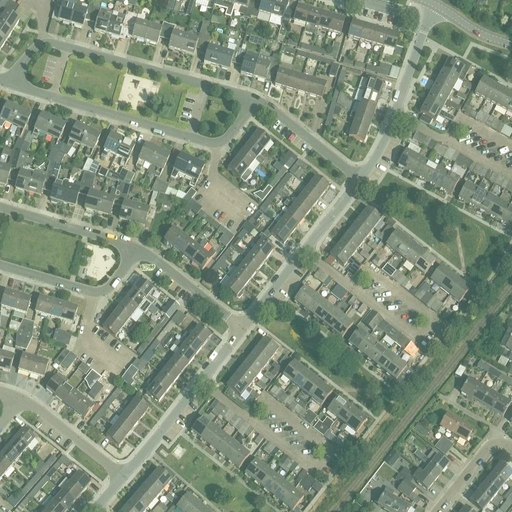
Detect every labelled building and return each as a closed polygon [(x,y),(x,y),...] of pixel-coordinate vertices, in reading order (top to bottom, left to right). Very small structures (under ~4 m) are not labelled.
[(9,0),(8,0),(2,0),(0,3),(0,9),(2,11),(9,0)] [(9,0),(2,11),(5,13),(5,12),(8,14),(14,4),(9,0)] [(70,24),(75,8),(63,4),(63,0),(56,0),(54,11),(60,13),(57,21),(70,24)] [(178,0),(183,1),(183,0),(190,0),(186,16),(191,17),(195,4),(196,0),(178,0)] [(199,0),(209,3),(207,8),(213,10),(214,6),(215,0),(199,0)] [(215,0),(214,6),(220,8),(222,2),(229,4),(227,10),(232,11),(234,6),(235,6),(236,0),(215,0)] [(249,0),(236,0),(235,6),(241,8),(240,11),(241,14),(251,17),(255,3),(249,1),(249,0)] [(262,0),(261,4),(255,3),(251,17),(257,18),(259,13),(271,16),(276,0),(274,0),(262,0)] [(276,0),(271,16),(283,20),(278,36),(285,38),(292,13),(286,12),(288,4),(276,0)] [(75,8),(70,24),(82,28),(85,20),(90,22),(95,8),(89,6),(87,11),(80,9),(82,4),(76,2),(75,8)] [(14,4),(8,14),(13,17),(19,7),(14,4)] [(305,25),(309,10),(298,6),(293,22),(305,25)] [(95,8),(90,22),(96,24),(94,31),(107,35),(112,18),(99,15),(101,9),(95,8)] [(321,13),(309,10),(305,25),(317,29),(321,13)] [(5,12),(5,13),(0,19),(0,24),(13,32),(20,21),(13,17),(8,14),(5,12)] [(112,18),(107,35),(119,39),(121,31),(127,33),(128,29),(131,18),(126,17),(124,22),(117,20),(118,15),(113,13),(112,19),(112,18)] [(321,13),(317,29),(328,32),(333,17),(321,13)] [(133,14),(131,18),(128,29),(134,31),(132,38),(144,42),(149,25),(137,22),(139,16),(133,14)] [(344,20),(333,17),(328,32),(340,36),(344,20)] [(198,39),(186,36),(181,53),(193,56),(196,48),(201,50),(206,34),(209,23),(203,21),(198,39)] [(162,29),(149,25),(144,42),(157,46),(159,38),(165,39),(169,25),(163,23),(162,29)] [(360,42),(364,26),(352,23),(348,38),(360,42)] [(13,32),(0,24),(0,39),(6,43),(13,32)] [(175,27),(169,25),(165,39),(170,41),(168,49),(181,53),(186,36),(173,32),(175,27)] [(376,30),(364,26),(360,42),(371,45),(376,30)] [(376,30),(371,45),(383,48),(387,33),(376,30)] [(387,33),(383,48),(395,52),(399,36),(387,33)] [(206,34),(201,50),(200,54),(206,56),(204,64),(217,67),(221,51),(209,47),(212,36),(206,34)] [(221,51),(217,67),(229,71),(231,63),(237,64),(241,50),(240,50),(242,42),(237,41),(235,48),(223,45),(222,51),(221,51)] [(333,43),(331,53),(325,51),(323,56),(336,59),(340,45),(333,43)] [(323,50),(311,47),(310,52),(321,55),(323,50)] [(260,56),(241,50),(237,64),(243,66),(240,74),(253,78),(257,62),(258,62),(260,56)] [(319,63),(321,58),(309,54),(308,60),(319,63)] [(443,71),(458,80),(458,79),(463,82),(471,66),(458,59),(455,64),(448,60),(443,71)] [(270,66),(258,62),(257,62),(253,78),(265,82),(267,74),(273,76),(278,62),(272,60),(270,66)] [(380,63),(377,74),(387,77),(390,66),(380,63)] [(336,76),(339,66),(333,64),(330,75),(336,76)] [(390,75),(400,79),(403,69),(394,65),(390,75)] [(286,90),(291,75),(279,71),(274,86),(286,90)] [(443,71),(437,82),(453,90),(458,80),(443,71)] [(364,92),(379,97),(383,86),(379,84),(381,79),(366,74),(364,79),(368,80),(364,92)] [(291,75),(286,90),(298,93),(302,78),(291,75)] [(302,78),(298,93),(310,97),(314,81),(302,78)] [(486,101),(494,85),(483,79),(475,95),(486,101)] [(314,81),(310,97),(322,100),(326,85),(314,81)] [(337,82),(335,92),(339,93),(340,93),(343,84),(337,82)] [(453,90),(437,82),(431,93),(447,101),(453,90)] [(472,87),(468,85),(464,83),(462,86),(470,91),(472,87)] [(505,91),(494,85),(486,101),(496,107),(505,91)] [(511,94),(505,91),(496,107),(507,112),(511,103),(511,94)] [(339,93),(335,92),(331,103),(337,105),(340,93),(339,93)] [(379,97),(364,92),(360,104),(375,109),(379,97)] [(447,101),(431,93),(426,103),(441,111),(444,107),(450,110),(451,108),(459,112),(460,108),(452,104),(447,101)] [(466,97),(465,97),(458,93),(456,97),(464,101),(466,97)] [(441,111),(426,103),(420,114),(436,123),(439,117),(444,120),(445,119),(453,123),(455,119),(441,111)] [(360,104),(356,115),(371,120),(375,109),(360,104)] [(12,126),(19,110),(7,105),(0,120),(0,128),(1,129),(6,123),(12,126)] [(333,116),(336,107),(330,105),(328,115),(333,116)] [(475,120),(479,112),(479,111),(473,107),(472,108),(468,106),(464,114),(475,120)] [(19,110),(12,126),(18,129),(16,136),(20,138),(31,116),(19,110)] [(479,112),(475,120),(479,122),(485,126),(486,126),(490,118),(490,117),(484,113),(483,114),(479,112)] [(371,120),(356,115),(351,113),(349,118),(355,119),(352,126),(367,132),(371,120)] [(46,136),(54,120),(42,115),(31,138),(36,140),(40,133),(46,136)] [(327,117),(324,126),(330,127),(332,118),(327,117)] [(490,118),(486,126),(496,132),(501,123),(500,123),(501,122),(494,119),(494,120),(490,118)] [(54,120),(46,136),(53,139),(51,146),(56,148),(66,126),(54,120)] [(511,131),(511,130),(501,123),(496,132),(509,138),(511,131)] [(81,146),(88,131),(76,125),(66,147),(71,150),(75,143),(81,146)] [(367,132),(352,126),(348,138),(363,143),(367,132)] [(100,136),(88,131),(81,146),(87,149),(85,156),(90,158),(100,136)] [(251,141),(263,151),(271,142),(258,132),(251,141)] [(416,132),(412,140),(416,142),(421,134),(416,132)] [(116,156),(123,141),(112,135),(101,157),(106,160),(110,154),(116,156)] [(427,137),(423,146),(427,148),(426,149),(433,153),(433,152),(438,144),(437,143),(431,140),(427,137)] [(19,153),(24,142),(18,139),(12,151),(15,152),(19,153)] [(123,141),(116,156),(122,159),(120,167),(125,169),(135,146),(123,141)] [(263,151),(251,141),(243,151),(256,161),(261,165),(264,161),(259,157),(263,151)] [(19,153),(21,154),(25,155),(30,144),(24,142),(19,153)] [(438,144),(433,152),(437,154),(436,155),(443,159),(448,150),(441,146),(442,145),(438,143),(437,143),(438,144)] [(150,167),(158,151),(146,145),(135,167),(140,170),(144,164),(150,167)] [(54,163),(59,152),(53,149),(47,161),(50,163),(50,162),(54,163)] [(448,149),(448,150),(443,159),(450,163),(451,161),(455,163),(459,155),(448,149)] [(256,161),(243,151),(242,150),(240,150),(237,154),(237,156),(238,157),(236,160),(248,170),(256,161)] [(158,151),(150,167),(157,169),(155,176),(159,179),(170,156),(158,151)] [(290,158),(283,167),(287,170),(295,161),(294,161),(296,158),(288,151),(285,154),(290,158)] [(10,170),(0,167),(0,185),(5,187),(9,172),(15,174),(21,154),(19,153),(15,152),(10,170)] [(59,152),(54,163),(55,164),(60,165),(65,155),(59,152)] [(409,173),(417,157),(406,152),(398,167),(409,173)] [(25,155),(21,154),(15,174),(20,175),(16,190),(28,194),(34,173),(29,171),(28,175),(21,173),(26,156),(25,155)] [(185,177),(193,161),(180,155),(170,178),(175,180),(179,174),(185,177)] [(428,163),(417,157),(409,173),(419,179),(428,163)] [(466,158),(461,167),(462,167),(466,169),(470,161),(466,158)] [(88,173),(94,162),(87,159),(82,172),(84,172),(88,173)] [(248,170),(236,160),(228,170),(241,180),(248,170)] [(304,172),(308,167),(299,160),(289,172),(293,176),(299,168),(304,172)] [(193,161),(185,177),(192,179),(190,187),(194,189),(205,166),(193,161)] [(34,173),(28,194),(40,197),(46,178),(51,179),(55,164),(54,163),(50,162),(50,163),(46,175),(34,171),(34,173)] [(100,164),(94,162),(88,173),(89,174),(95,175),(100,164)] [(428,163),(419,179),(430,184),(438,169),(428,163)] [(55,164),(51,179),(56,181),(61,165),(60,165),(55,164)] [(287,170),(283,167),(276,176),(280,180),(287,170)] [(484,168),(480,176),(483,179),(488,171),(484,168)] [(123,183),(128,172),(122,169),(117,182),(119,182),(123,183)] [(438,169),(430,184),(440,190),(449,174),(438,169)] [(89,174),(88,173),(84,172),(80,187),(85,189),(89,174)] [(128,172),(123,183),(125,184),(130,185),(135,175),(128,172)] [(89,174),(85,189),(91,190),(96,176),(95,175),(89,174)] [(282,181),(286,185),(292,177),(287,174),(282,181)] [(460,180),(449,174),(440,190),(451,196),(460,180)] [(494,174),(490,182),(494,185),(499,176),(494,174)] [(280,180),(276,176),(268,186),(272,189),(280,180)] [(499,176),(494,185),(505,190),(509,182),(499,176)] [(308,187),(321,197),(328,187),(316,177),(308,187)] [(158,194),(163,182),(157,179),(151,192),(153,192),(158,194)] [(286,185),(282,181),(274,191),(281,197),(285,190),(283,189),(286,185)] [(123,183),(119,182),(114,198),(120,199),(125,184),(123,183)] [(169,184),(163,182),(158,194),(164,195),(169,184)] [(63,204),(68,187),(55,183),(50,200),(63,204)] [(477,190),(469,206),(479,212),(488,196),(483,193),(486,186),(481,183),(477,190)] [(125,184),(120,199),(126,201),(130,186),(130,185),(125,184)] [(477,190),(467,184),(458,200),(469,206),(477,190)] [(272,189),(268,186),(258,198),(262,202),(272,189)] [(80,190),(68,187),(63,204),(75,207),(80,190)] [(308,187),(301,196),(313,206),(321,197),(308,187)] [(188,205),(192,200),(197,193),(191,189),(182,201),(188,205)] [(153,192),(148,208),(155,209),(156,205),(170,209),(173,198),(164,195),(158,194),(153,192)] [(97,214),(102,196),(89,193),(84,210),(97,214)] [(266,200),(271,204),(277,196),(273,193),(266,200)] [(114,200),(102,196),(97,214),(109,217),(114,200)] [(313,206),(301,196),(293,206),(306,216),(313,206)] [(488,196),(479,212),(490,217),(499,202),(488,196)] [(132,224),(137,206),(138,201),(132,199),(131,205),(124,203),(119,220),(132,224)] [(192,200),(188,205),(183,211),(187,214),(191,209),(200,216),(203,213),(201,211),(203,208),(192,200)] [(271,204),(266,200),(259,210),(263,213),(271,204)] [(306,216),(293,206),(287,201),(284,205),(290,210),(286,215),(286,216),(299,225),(306,216)] [(499,202),(490,217),(501,223),(509,207),(499,202)] [(150,210),(137,206),(132,224),(145,227),(150,210)] [(511,228),(511,208),(509,207),(501,223),(511,229),(511,228)] [(360,219),(374,230),(381,220),(367,209),(360,219)] [(256,222),(262,215),(258,211),(251,219),(256,222)] [(286,216),(286,215),(282,212),(279,216),(283,219),(279,225),(291,235),(299,225),(286,216)] [(212,220),(203,213),(200,216),(209,223),(209,224),(212,220)] [(360,219),(352,228),(366,239),(374,230),(360,219)] [(209,224),(209,223),(206,227),(213,233),(214,233),(215,234),(218,231),(218,232),(222,227),(212,220),(209,224)] [(241,228),(244,230),(238,238),(241,241),(247,233),(249,235),(254,229),(246,222),(241,228)] [(291,235),(279,225),(271,235),(284,245),(291,235)] [(386,236),(392,228),(389,225),(383,233),(386,236)] [(222,227),(218,232),(224,236),(218,243),(225,248),(234,237),(222,227)] [(174,249),(184,236),(174,228),(164,241),(165,242),(164,243),(164,245),(166,246),(168,246),(169,245),(174,249)] [(352,228),(345,238),(359,249),(366,239),(352,228)] [(381,241),(384,237),(377,232),(374,236),(381,241)] [(395,254),(406,240),(396,232),(386,246),(395,254)] [(253,250),(266,260),(273,250),(269,247),(272,243),(261,234),(255,242),(258,244),(253,250)] [(184,236),(174,249),(183,256),(193,243),(184,236)] [(345,238),(337,247),(351,258),(359,249),(345,238)] [(234,250),(240,242),(236,239),(230,247),(234,250)] [(416,247),(406,240),(395,254),(405,261),(416,247)] [(203,251),(193,243),(183,256),(193,264),(203,251)] [(377,247),(372,243),(369,247),(374,251),(377,247)] [(351,258),(337,247),(330,257),(344,268),(351,258)] [(425,255),(416,247),(405,261),(414,269),(425,255)] [(227,260),(233,252),(228,248),(222,256),(227,260)] [(203,251),(193,264),(202,271),(212,258),(216,253),(212,250),(208,255),(203,251)] [(266,260),(253,250),(246,260),(258,269),(266,260)] [(367,261),(370,257),(363,251),(359,255),(367,261)] [(435,262),(425,255),(414,269),(424,276),(435,262)] [(382,272),(388,264),(387,263),(382,269),(376,265),(381,259),(378,256),(371,263),(375,267),(382,272)] [(221,258),(215,265),(219,269),(225,261),(221,258)] [(246,260),(238,269),(251,279),(258,269),(246,260)] [(353,277),(362,266),(355,260),(352,264),(353,265),(347,273),(353,277)] [(388,264),(382,272),(385,274),(391,266),(388,264)] [(219,269),(215,265),(207,275),(212,278),(219,269)] [(440,289),(451,275),(441,267),(430,281),(440,289)] [(251,279),(238,269),(231,279),(244,288),(251,279)] [(315,275),(313,277),(317,280),(322,273),(319,270),(315,275)] [(401,287),(407,279),(397,271),(391,279),(401,287)] [(460,283),(451,275),(440,289),(450,297),(460,283)] [(332,280),(328,277),(323,285),(326,287),(332,280)] [(244,288),(231,279),(223,288),(236,298),(236,297),(238,299),(240,298),(242,295),(242,293),(241,292),(244,288)] [(411,282),(407,279),(401,287),(405,290),(411,282)] [(140,281),(132,290),(145,300),(151,305),(154,302),(148,297),(153,290),(140,281)] [(460,283),(450,297),(459,304),(470,290),(460,283)] [(340,302),(347,292),(338,284),(330,294),(340,302)] [(304,309),(314,295),(305,288),(294,302),(304,309)] [(132,290),(125,300),(138,310),(145,300),(132,290)] [(420,302),(426,294),(422,291),(416,299),(420,302)] [(14,312),(18,296),(6,293),(1,308),(14,312)] [(324,303),(314,295),(304,309),(313,317),(324,303)] [(18,296),(14,312),(26,316),(31,300),(18,296)] [(353,297),(348,304),(351,307),(357,300),(353,297)] [(443,305),(436,300),(433,297),(425,306),(430,310),(430,309),(436,314),(443,305)] [(48,318),(52,302),(40,298),(35,314),(48,318)] [(125,300),(118,309),(130,319),(138,310),(125,300)] [(161,313),(169,319),(179,306),(171,300),(161,313)] [(65,305),(52,302),(48,318),(60,321),(65,305)] [(334,310),(324,303),(313,317),(323,324),(334,310)] [(77,309),(65,305),(60,321),(73,325),(77,309)] [(369,310),(367,308),(363,305),(357,312),(361,315),(364,317),(369,310)] [(130,319),(118,309),(110,319),(123,329),(130,319)] [(334,310),(323,324),(332,332),(343,318),(334,310)] [(442,317),(446,320),(452,313),(448,310),(442,317)] [(171,321),(174,324),(178,327),(186,317),(179,311),(171,321)] [(376,328),(382,320),(379,317),(372,312),(364,322),(371,327),(370,328),(374,331),(376,329),(376,328)] [(161,320),(157,325),(162,328),(169,319),(161,313),(159,315),(162,317),(160,319),(161,320)] [(353,325),(343,318),(332,332),(342,339),(353,325)] [(123,329),(110,319),(103,329),(115,338),(123,329)] [(392,327),(382,320),(376,328),(376,329),(385,336),(392,327)] [(23,321),(17,333),(25,335),(28,324),(23,321)] [(171,321),(164,330),(168,334),(174,326),(173,326),(174,324),(171,321)] [(28,324),(25,335),(33,337),(35,324),(28,324)] [(162,328),(157,325),(150,335),(154,338),(162,328)] [(199,327),(191,337),(203,347),(211,337),(199,327)] [(398,332),(392,327),(385,336),(391,341),(392,340),(395,342),(401,335),(398,332)] [(511,362),(511,331),(508,329),(504,337),(502,336),(497,347),(504,351),(501,357),(511,362)] [(168,334),(164,330),(156,340),(160,343),(168,334)] [(358,352),(369,338),(359,330),(348,344),(358,352)] [(72,335),(56,331),(54,337),(70,341),(72,335)] [(25,335),(17,333),(15,347),(21,348),(25,335)] [(191,337),(186,333),(183,336),(188,340),(183,346),(196,356),(203,347),(191,337)] [(25,335),(21,348),(27,350),(33,337),(25,335)] [(154,338),(150,335),(142,344),(147,347),(154,338)] [(411,342),(401,335),(395,342),(405,350),(410,343),(410,344),(411,342)] [(54,337),(52,343),(68,347),(70,341),(54,337)] [(264,339),(257,349),(271,360),(278,351),(279,351),(283,346),(272,338),(268,342),(264,339)] [(369,338),(358,352),(367,359),(378,345),(369,338)] [(160,343),(156,340),(148,349),(153,353),(160,343)] [(147,347),(142,344),(136,352),(140,355),(147,347)] [(378,345),(367,359),(377,366),(388,352),(378,345)] [(196,356),(183,346),(176,356),(189,366),(196,356)] [(271,360),(257,349),(249,358),(264,369),(271,360)] [(59,367),(69,354),(64,350),(54,363),(59,367)] [(147,351),(141,359),(145,362),(152,354),(147,351)] [(397,360),(388,352),(377,366),(386,374),(397,360)] [(70,353),(69,354),(60,365),(67,370),(76,358),(70,353)] [(1,354),(0,358),(0,370),(9,373),(14,357),(1,354)] [(31,375),(36,360),(23,356),(19,371),(31,375)] [(189,366),(176,356),(169,365),(181,375),(189,366)] [(278,361),(276,364),(282,368),(289,359),(286,356),(280,362),(278,361)] [(264,369),(249,358),(242,368),(256,379),(264,369)] [(137,359),(131,366),(138,372),(138,371),(140,373),(145,366),(143,365),(145,362),(141,359),(139,361),(137,359)] [(36,360),(31,375),(44,379),(49,363),(36,360)] [(407,367),(397,360),(386,374),(396,381),(396,380),(402,385),(408,377),(402,373),(407,367)] [(487,373),(490,368),(479,362),(477,366),(487,373)] [(275,369),(270,375),(274,378),(282,368),(276,364),(274,363),(271,366),(275,369)] [(292,384),(303,371),(294,363),(283,377),(292,384)] [(86,376),(90,370),(83,364),(79,368),(78,370),(86,376)] [(181,375),(169,365),(161,374),(174,384),(181,375)] [(138,372),(131,366),(124,375),(121,380),(130,387),(135,382),(132,380),(138,372)] [(242,368),(234,378),(248,389),(249,388),(256,379),(242,368)] [(500,374),(490,368),(487,373),(497,379),(500,374)] [(94,388),(96,386),(97,383),(101,378),(92,371),(85,380),(94,388)] [(303,371),(292,384),(302,392),(313,378),(303,371)] [(274,378),(270,375),(267,372),(264,376),(271,382),(274,378)] [(161,374),(154,384),(166,394),(174,384),(161,374)] [(500,374),(497,379),(508,385),(511,380),(500,374)] [(56,398),(66,385),(56,377),(55,378),(52,375),(45,385),(48,387),(46,390),(56,398)] [(248,389),(234,378),(227,387),(236,395),(233,399),(237,402),(240,398),(241,398),(246,392),(249,395),(256,401),(260,397),(252,391),(249,388),(248,389)] [(313,378),(302,392),(311,399),(322,385),(313,378)] [(471,400),(479,386),(469,380),(460,394),(471,400)] [(264,391),(267,387),(259,381),(256,385),(264,391)] [(92,390),(88,395),(94,400),(103,388),(97,383),(96,386),(94,388),(92,390)] [(166,394),(154,384),(146,394),(159,404),(166,394)] [(278,402),(285,394),(279,389),(281,387),(277,384),(268,394),(278,402)] [(75,393),(66,385),(56,398),(65,405),(75,393)] [(322,385),(311,399),(321,407),(332,393),(322,385)] [(479,386),(471,400),(481,406),(489,392),(479,386)] [(122,392),(118,388),(112,396),(116,399),(122,392)] [(489,392),(481,406),(492,412),(500,398),(489,392)] [(75,393),(65,405),(75,413),(85,400),(75,393)] [(288,396),(285,394),(278,402),(282,405),(283,404),(289,408),(294,402),(295,400),(289,395),(288,396)] [(109,409),(115,401),(110,398),(104,405),(109,409)] [(337,419),(348,406),(338,398),(327,412),(337,419)] [(500,398),(492,412),(502,418),(510,404),(500,398)] [(136,399),(129,409),(141,419),(149,409),(136,399)] [(94,408),(85,400),(75,413),(84,420),(94,408)] [(218,418),(226,408),(216,400),(210,408),(213,411),(211,413),(218,418)] [(294,402),(289,408),(288,409),(297,417),(303,409),(294,402)] [(348,406),(337,419),(343,425),(339,430),(342,432),(346,427),(357,413),(348,406)] [(107,410),(103,407),(97,415),(101,418),(107,410)] [(226,408),(218,418),(221,420),(222,419),(228,424),(235,416),(226,408)] [(141,419),(129,409),(121,418),(134,428),(141,419)] [(303,409),(297,417),(310,427),(317,417),(309,410),(307,412),(303,409)] [(367,421),(357,413),(346,427),(356,435),(367,421)] [(453,435),(460,423),(447,415),(440,427),(453,435)] [(94,427),(100,420),(95,416),(89,424),(94,427)] [(235,416),(228,424),(238,432),(245,423),(239,418),(235,416)] [(134,428),(121,418),(114,428),(126,438),(134,428)] [(201,440),(212,426),(202,418),(191,432),(201,440)] [(323,437),(332,426),(325,421),(322,425),(319,422),(313,429),(323,437)] [(245,423),(238,432),(237,432),(243,437),(244,435),(248,438),(254,431),(245,423)] [(460,423),(453,435),(466,443),(473,430),(460,423)] [(426,437),(430,432),(420,425),(415,430),(426,437)] [(221,433),(212,426),(201,440),(210,447),(221,433)] [(341,433),(332,426),(323,437),(327,440),(327,439),(333,444),(334,443),(341,434),(341,433)] [(126,438),(114,428),(106,438),(119,448),(126,438)] [(23,430),(15,439),(27,450),(35,440),(23,430)] [(248,438),(244,443),(251,448),(254,443),(258,446),(264,438),(254,431),(248,438)] [(221,433),(210,447),(220,455),(231,441),(221,433)] [(341,434),(334,443),(340,448),(343,451),(350,443),(349,443),(346,441),(348,438),(341,434)] [(438,442),(449,451),(454,446),(442,437),(438,442)] [(15,439),(7,448),(19,459),(27,450),(15,439)] [(231,441),(220,455),(229,462),(240,448),(231,441)] [(449,451),(438,442),(434,447),(445,456),(449,451)] [(270,457),(270,456),(274,458),(280,451),(276,448),(270,443),(263,451),(270,457)] [(19,459),(7,448),(0,455),(0,458),(11,468),(19,459)] [(250,456),(240,448),(229,462),(239,470),(250,456)] [(429,461),(426,458),(417,451),(414,455),(425,464),(420,471),(434,482),(441,473),(428,463),(429,461)] [(432,451),(426,458),(429,461),(428,463),(441,473),(448,464),(438,456),(437,456),(432,451)] [(485,463),(493,455),(489,452),(481,459),(485,463)] [(281,468),(289,458),(285,455),(279,463),(282,465),(280,468),(281,468)] [(57,459),(53,456),(46,463),(50,467),(57,459)] [(63,464),(67,468),(72,464),(63,456),(52,468),(57,472),(58,470),(57,470),(63,464)] [(11,468),(0,458),(0,473),(3,477),(11,468)] [(292,473),(298,465),(297,465),(289,458),(281,468),(287,473),(289,470),(292,473)] [(255,483),(266,469),(256,461),(245,475),(255,483)] [(45,465),(38,472),(42,476),(49,468),(45,465)] [(511,474),(500,465),(493,474),(505,484),(511,475),(511,474)] [(57,472),(52,468),(45,477),(49,481),(57,472)] [(434,482),(420,471),(417,468),(412,474),(404,468),(399,474),(410,483),(413,480),(416,482),(416,483),(427,491),(434,482)] [(266,469),(255,483),(264,490),(275,476),(266,469)] [(410,483),(399,474),(398,475),(391,469),(387,474),(395,479),(395,480),(401,485),(412,493),(416,488),(410,483)] [(158,470),(150,479),(164,491),(172,481),(158,470)] [(303,470),(297,477),(301,481),(307,473),(303,470)] [(41,478),(37,474),(30,482),(34,485),(41,478)] [(78,474),(70,483),(82,494),(90,484),(78,474)] [(493,474),(485,483),(498,493),(505,484),(493,474)] [(316,483),(306,475),(299,484),(308,492),(316,483)] [(275,476),(264,490),(273,498),(284,483),(275,476)] [(41,489),(48,482),(44,479),(37,486),(41,489)] [(150,479),(142,488),(156,500),(164,491),(150,479)] [(27,494),(33,487),(29,483),(23,490),(27,494)] [(70,483),(62,492),(74,503),(82,494),(70,483)] [(294,491),(284,483),(273,498),(283,505),(294,491)] [(498,493),(485,483),(478,493),(490,503),(498,493)] [(412,493),(401,485),(397,490),(408,499),(412,493)] [(33,499),(40,491),(36,488),(29,495),(33,499)] [(142,488),(134,497),(148,509),(156,500),(142,488)] [(168,494),(175,500),(183,491),(179,488),(173,495),(170,492),(168,494)] [(387,511),(391,511),(397,502),(389,497),(392,491),(386,488),(383,493),(384,494),(377,506),(387,511)] [(292,511),(304,498),(294,491),(283,505),(291,511),(292,511)] [(14,508),(25,496),(21,492),(15,499),(12,497),(7,502),(14,508)] [(62,492),(54,501),(67,511),(74,503),(62,492)] [(511,503),(511,494),(511,495),(508,492),(503,499),(506,501),(507,501),(511,505),(511,503)] [(490,503),(478,493),(470,502),(483,511),(490,503)] [(175,500),(168,494),(165,498),(172,504),(175,500)] [(179,511),(189,511),(197,503),(188,495),(176,509),(179,511)] [(28,497),(21,504),(25,508),(32,500),(28,497)] [(145,511),(148,509),(134,497),(126,507),(132,511),(145,511)] [(66,511),(67,511),(54,501),(46,510),(48,511),(66,511)] [(506,501),(499,510),(501,511),(505,511),(511,505),(507,501),(506,501)] [(397,502),(391,511),(408,511),(410,509),(397,502)] [(152,511),(164,511),(167,509),(160,503),(152,511)] [(205,511),(206,511),(197,503),(189,511),(205,511)]
